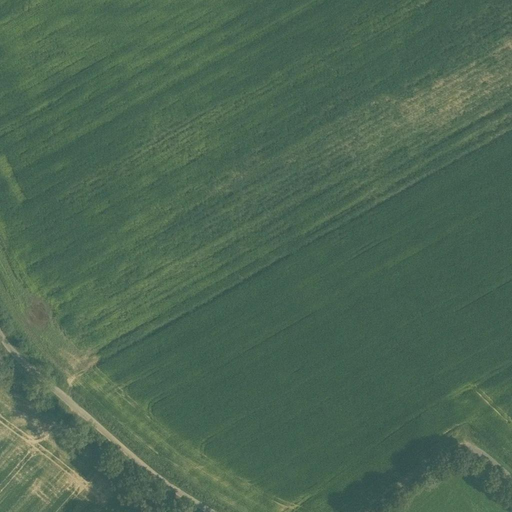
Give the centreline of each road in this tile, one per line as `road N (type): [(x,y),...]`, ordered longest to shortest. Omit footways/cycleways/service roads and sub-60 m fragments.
road 1 (unclassified): [(0,329),(29,367),(211,511)]
road 2 (unclassified): [(355,511),(460,439),(475,441),(511,472)]
